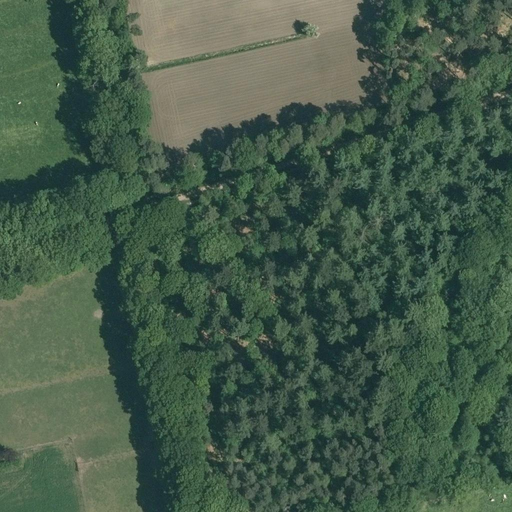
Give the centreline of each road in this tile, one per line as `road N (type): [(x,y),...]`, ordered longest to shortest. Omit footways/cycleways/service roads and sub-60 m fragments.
road 1 (track): [(0,253),(511,90)]
road 2 (track): [(100,0),(200,511)]
road 3 (track): [(511,229),(470,253),(442,301),(426,353),(418,440),(401,457),(384,511)]
